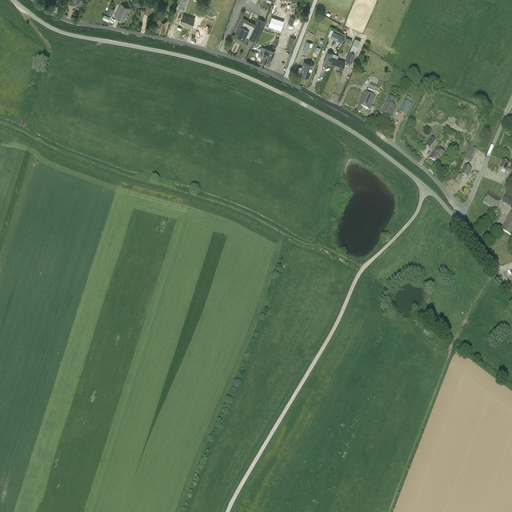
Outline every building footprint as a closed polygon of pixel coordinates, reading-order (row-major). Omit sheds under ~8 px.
[(124,21),(130,8),(121,4),(115,17),(124,21)] [(110,7),(106,13),(112,16),(115,9),(110,7)] [(201,13),(195,29),(207,34),(213,17),(201,13)] [(184,15),(180,23),(191,27),(194,19),(184,15)] [(298,17),(293,28),(299,30),(303,19),(298,17)] [(165,33),(168,21),(158,18),(155,30),(165,33)] [(255,27),(244,21),(237,35),(244,38),(246,35),(249,37),(249,38),(255,41),(264,23),(258,20),(255,27)] [(332,32),(330,38),(335,41),(338,34),(332,32)] [(336,40),(343,43),(345,37),(338,34),(336,40)] [(306,41),(303,52),(307,53),(308,50),(310,51),(313,44),(306,41)] [(349,51),(345,60),(352,63),(356,53),(358,47),(352,44),(350,51),(349,51)] [(265,49),(261,47),(259,52),(272,57),(274,52),(265,49)] [(330,65),(330,66),(333,67),(337,59),(333,58),(332,57),(333,53),(328,51),(323,63),(324,63),(323,64),(327,66),(328,65),(329,64),(330,65)] [(258,55),(262,57),(260,61),(270,65),(272,57),(259,52),(258,55)] [(342,70),(345,62),(337,59),(333,67),(334,67),(342,70)] [(304,62),(299,75),(309,78),(313,65),(304,62)] [(380,88),(370,84),(368,89),(378,94),(380,88)] [(360,112),(362,107),(369,110),(375,97),(364,92),(358,105),(356,110),(360,112)] [(380,113),(390,118),(395,106),(392,104),(395,99),(388,96),(380,113)] [(404,101),(399,113),(407,116),(412,104),(404,101)] [(432,137),(427,143),(431,146),(432,144),(435,139),(432,137)] [(473,159),(477,150),(470,146),(465,156),(467,157),(465,161),(471,163),(473,159)] [(430,158),(438,165),(446,154),(437,148),(430,158)] [(502,161),(499,168),(510,173),(511,169),(507,167),(509,164),(502,161)] [(471,169),(464,166),(461,175),(467,178),(471,169)] [(502,203),(511,208),(511,193),(508,192),(507,194),(506,194),(502,203)] [(489,193),(483,202),(494,209),(500,201),(489,193)] [(511,235),(511,215),(510,214),(501,230),(511,236),(511,235)]
